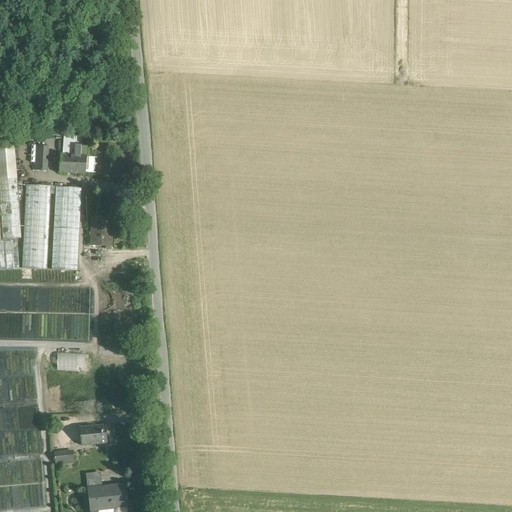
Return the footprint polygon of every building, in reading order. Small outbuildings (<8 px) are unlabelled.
[(29,118),(11,116),(12,124),(12,130),(13,130),(13,133),(27,134),(28,123),(29,118)] [(63,125),(28,123),(27,134),(62,137),(63,125)] [(12,130),(0,130),(0,143),(14,142),(13,133),(13,130),(12,130)] [(90,147),(75,146),(76,132),(64,131),(62,156),(60,156),(59,172),(85,174),(85,173),(92,173),(94,170),(95,167),(95,165),(95,162),(93,158),(89,158),(90,147)] [(14,142),(0,143),(0,223),(1,240),(0,239),(0,270),(19,269),(16,239),(21,238),(14,142)] [(47,147),(36,147),(34,171),(45,171),(47,147)] [(49,187),(25,185),(20,267),(45,269),(49,187)] [(80,188),(54,187),(50,269),(76,270),(80,188)] [(111,218),(91,217),(89,245),(109,246),(111,218)] [(104,426),(87,428),(88,445),(106,443),(104,426)] [(87,428),(79,429),(81,445),(88,445),(87,428)] [(72,452),(54,454),(55,465),(73,463),(72,452)] [(101,480),(89,481),(90,489),(95,489),(95,488),(102,487),(101,480)] [(102,487),(95,488),(95,489),(98,510),(98,511),(113,511),(113,508),(126,506),(127,506),(124,485),(102,487)]
